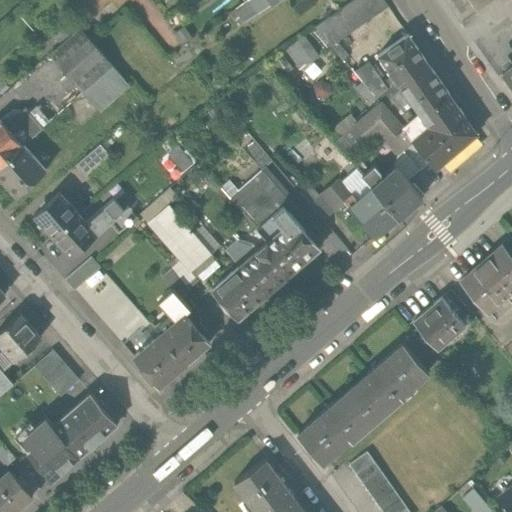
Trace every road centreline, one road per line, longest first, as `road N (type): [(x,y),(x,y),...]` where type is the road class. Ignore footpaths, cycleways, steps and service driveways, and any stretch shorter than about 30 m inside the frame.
road 1 (secondary): [(511,176),(251,398)]
road 2 (residential): [(188,453),(0,244)]
road 3 (residential): [(425,0),(511,128)]
road 4 (residential): [(251,398),(339,511)]
